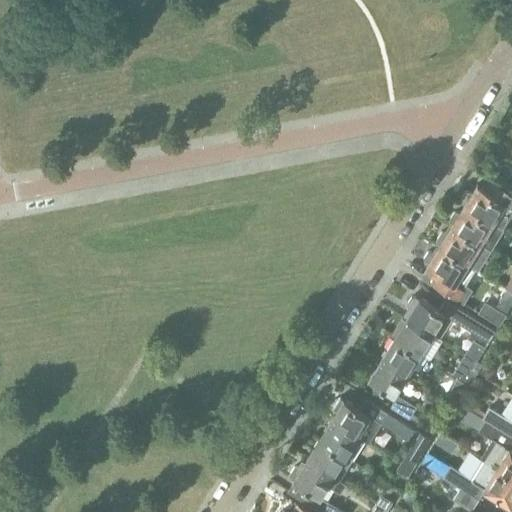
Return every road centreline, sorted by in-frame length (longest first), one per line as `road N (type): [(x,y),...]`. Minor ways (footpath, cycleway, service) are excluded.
road 1 (residential): [(0,193),(412,115),(450,128)]
road 2 (residential): [(218,511),(450,128)]
